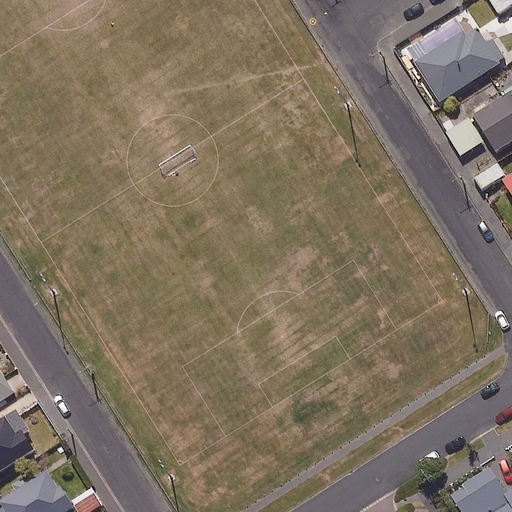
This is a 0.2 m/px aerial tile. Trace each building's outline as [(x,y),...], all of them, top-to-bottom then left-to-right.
[(511,0),(490,0),(500,16),(511,8),(511,0)] [(418,67),(443,106),(503,68),(501,65),(507,61),(495,42),(489,46),(479,31),(465,40),(464,38),(418,67)] [(511,147),(511,97),(510,98),(500,82),(467,103),(500,155),(511,147)] [(485,145),(471,122),(449,136),(464,159),(485,145)] [(505,176),(497,163),(476,176),(483,189),(505,176)] [(0,405),(16,396),(0,369),(0,405)] [(0,425),(0,479),(37,455),(27,439),(32,435),(18,413),(0,425)] [(511,511),(511,491),(507,495),(491,470),(451,496),(460,511),(511,511)] [(72,505),(63,491),(61,493),(50,476),(33,487),(28,480),(16,489),(20,495),(0,508),(0,511),(75,511),(76,511),(72,505)] [(76,511),(98,511),(106,507),(95,490),(72,505),(76,511)]
